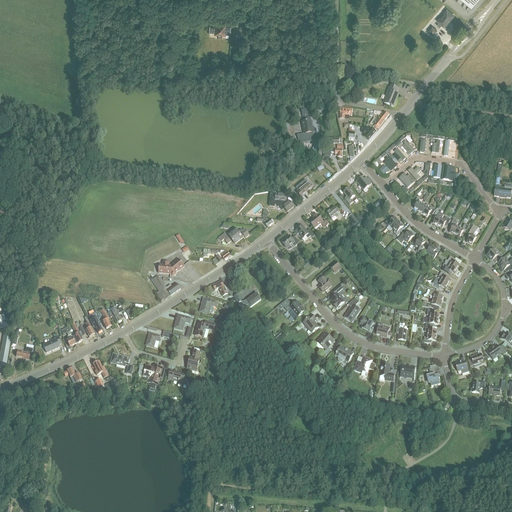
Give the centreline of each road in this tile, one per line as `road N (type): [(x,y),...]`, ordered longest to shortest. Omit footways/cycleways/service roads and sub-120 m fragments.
road 1 (residential): [(444,356),(387,349),(346,333),(266,239)]
road 2 (tertiary): [(124,331),(266,239)]
road 3 (tertiary): [(399,116),(498,0)]
road 4 (residential): [(501,210),(457,163),(415,159),(383,184)]
road 5 (tertiary): [(0,389),(124,331)]
road 6 (tertiary): [(266,239),(361,159)]
